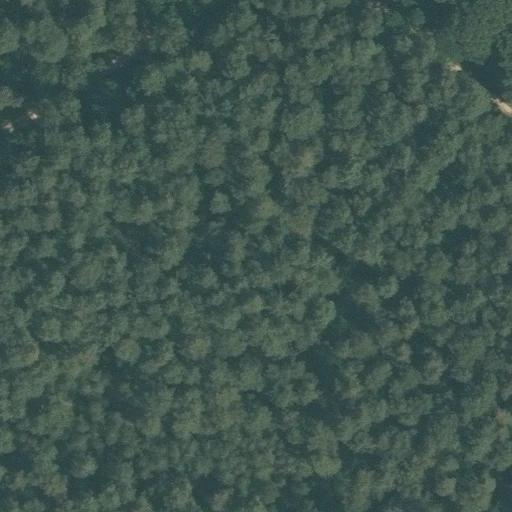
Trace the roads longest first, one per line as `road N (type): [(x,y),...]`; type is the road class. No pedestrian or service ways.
road 1 (track): [(0,140),(156,39)]
road 2 (track): [(511,113),(364,0)]
